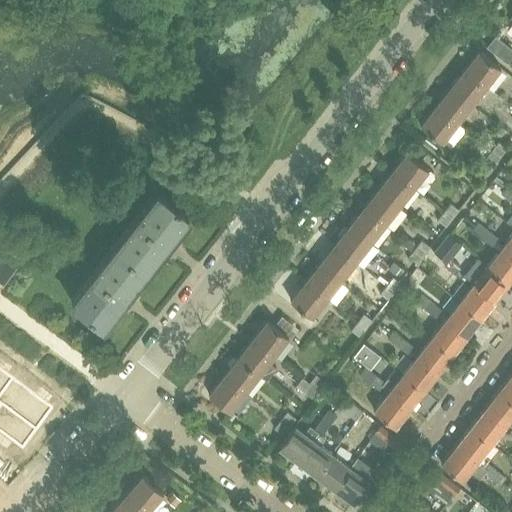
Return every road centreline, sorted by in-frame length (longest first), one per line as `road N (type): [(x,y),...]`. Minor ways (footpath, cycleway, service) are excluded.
road 1 (residential): [(123,397),(434,0)]
road 2 (residential): [(377,511),(511,337)]
road 3 (residential): [(281,511),(123,397)]
road 4 (residential): [(123,397),(0,306)]
road 5 (residential): [(23,511),(123,397)]
